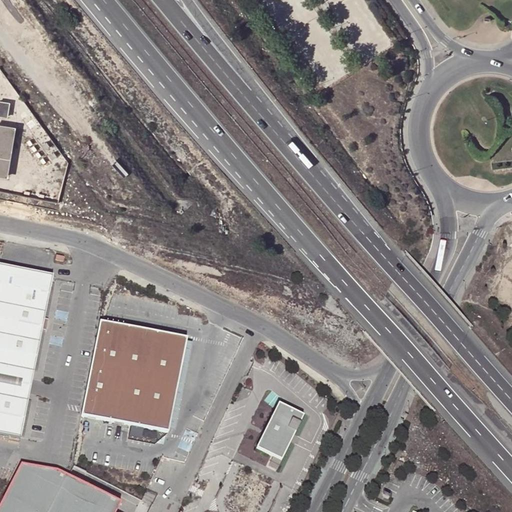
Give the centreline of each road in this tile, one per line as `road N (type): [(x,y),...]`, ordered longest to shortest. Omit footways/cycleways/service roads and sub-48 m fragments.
road 1 (motorway): [(99,0),(511,468)]
road 2 (secondary): [(342,511),(467,255),(490,217),(511,201)]
road 3 (motorway): [(511,397),(321,186)]
road 4 (unclassified): [(0,225),(91,244),(259,321)]
road 5 (motorway): [(321,186),(164,0)]
road 6 (motorway): [(321,186),(188,0)]
road 7 (unclassified): [(169,511),(259,321)]
road 8 (secondary): [(438,177),(449,235),(391,365)]
